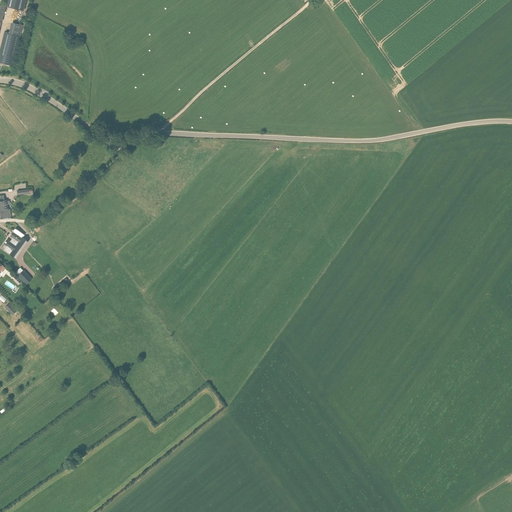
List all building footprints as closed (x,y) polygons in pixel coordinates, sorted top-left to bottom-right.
[(26,0),(7,0),(6,7),(23,11),(26,0)] [(12,23),(10,33),(20,35),(22,25),(12,23)] [(0,50),(0,62),(13,66),(20,35),(10,33),(5,31),(0,50)] [(13,231),(10,235),(10,236),(19,242),(17,244),(22,247),(27,240),(22,237),(22,238),(13,231)] [(6,249),(11,253),(10,254),(16,258),(18,255),(17,254),(22,247),(17,244),(16,246),(7,239),(4,244),(8,246),(6,249)] [(26,270),(32,276),(35,273),(29,267),(26,270)] [(23,270),(18,275),(17,276),(26,285),(32,279),(23,270)] [(65,278),(53,289),(56,292),(68,282),(65,278)] [(9,304),(6,307),(13,315),(16,311),(9,304)]
